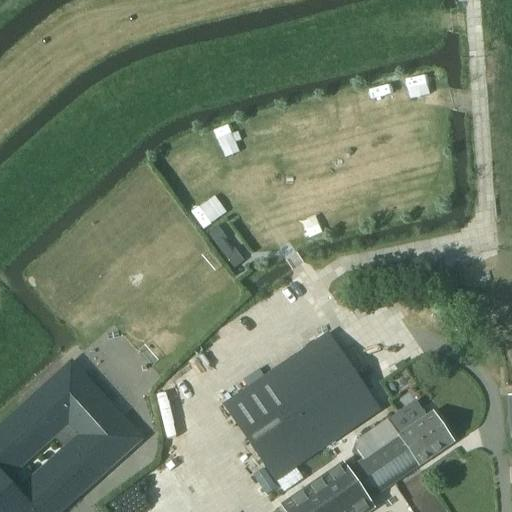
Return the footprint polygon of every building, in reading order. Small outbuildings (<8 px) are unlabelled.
[(211,237),(232,266),(238,262),(232,254),(227,257),(218,244),(223,240),(217,232),(211,237)] [(275,482),(380,410),(328,333),(223,405),(275,482)] [(0,511),(61,511),(143,440),(70,359),(0,422),(0,511)] [(372,511),(376,510),(370,501),(454,442),(433,411),(411,426),(402,413),(388,422),(399,436),(349,470),(343,462),(281,507),(284,511),(372,511)] [(277,489),(263,469),(253,476),(267,496),(277,489)]
